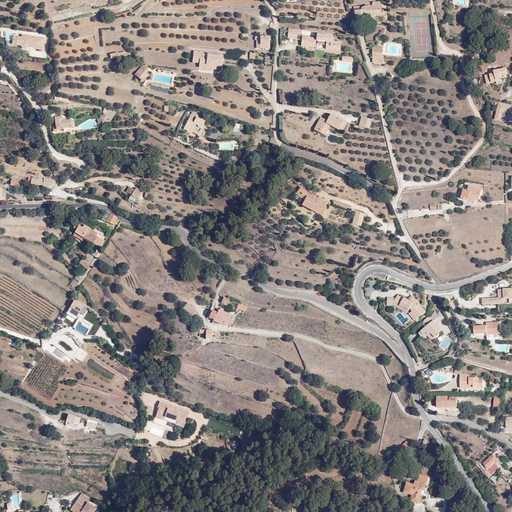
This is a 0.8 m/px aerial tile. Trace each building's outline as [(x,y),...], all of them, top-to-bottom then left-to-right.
[(354,6),(354,17),(355,17),(381,16),(380,2),(372,2),(372,6),(354,6)] [(298,30),(289,28),(287,39),(297,40),(298,30)] [(43,49),(44,38),(21,34),(21,36),(13,35),(11,45),(20,46),(22,49),(26,49),(29,47),(43,49)] [(308,36),(302,35),(301,46),(315,48),(316,41),(326,42),(326,46),(325,49),(340,51),(341,42),(331,41),(331,35),(317,34),(316,38),(308,37),(308,36)] [(255,35),(255,48),(268,48),(268,35),(255,35)] [(382,47),(372,47),(372,63),(384,64),(384,56),(382,56),(382,47)] [(201,63),(209,64),(217,64),(217,55),(216,53),(196,52),(196,48),(188,48),(188,54),(193,54),(193,61),(193,66),(201,66),(201,63)] [(247,52),(246,60),(256,60),(256,52),(247,52)] [(128,73),(137,77),(141,69),(140,69),(132,65),(128,73)] [(137,77),(143,82),(149,75),(145,72),(148,68),(148,65),(143,65),(140,69),(141,69),(137,77)] [(495,74),(486,75),(484,76),(487,85),(496,82),(497,85),(503,83),(502,81),(510,78),(510,75),(509,75),(507,68),(494,71),(495,74)] [(509,107),(498,105),(497,113),(501,114),(502,112),(511,114),(511,105),(510,105),(509,107)] [(119,110),(108,107),(108,114),(101,116),(104,124),(107,119),(112,121),(119,110)] [(23,110),(18,113),(21,119),(27,116),(23,110)] [(201,119),(191,114),(184,129),(191,134),(193,132),(198,135),(197,135),(202,138),(208,128),(203,126),(207,117),(203,115),(201,119)] [(343,121),(330,114),(327,121),(320,117),(314,130),(325,136),(330,126),(338,130),(342,132),(347,123),(343,121)] [(63,116),(56,117),(54,117),(56,130),(73,127),(72,119),(65,120),(65,118),(63,118),(63,116)] [(372,120),(361,117),(359,126),(369,129),(372,120)] [(44,180),(31,178),(30,186),(37,187),(37,186),(42,186),(42,188),(48,188),(48,187),(52,187),(53,180),(44,178),(44,180)] [(129,187),(127,191),(132,193),(129,199),(136,203),(141,195),(140,194),(142,191),(136,188),(137,185),(132,182),(129,187)] [(486,190),(473,186),(472,191),(467,190),(464,199),(477,203),(479,198),(483,200),(486,190)] [(304,192),(297,188),(293,194),(302,201),(300,205),(320,215),(324,206),(316,202),(317,199),(304,192)] [(353,206),(337,202),(336,207),(352,212),(353,206)] [(118,218),(107,211),(104,216),(102,215),(101,216),(113,225),(118,218)] [(364,215),(355,213),(351,225),(360,228),(364,215)] [(79,226),(77,230),(75,232),(83,237),(82,240),(91,246),(92,243),(100,247),(101,248),(104,242),(96,236),(97,234),(88,228),(89,227),(84,224),(82,227),(79,226)] [(333,255),(335,249),(328,247),(327,253),(333,255)] [(91,265),(83,259),(80,263),(88,270),(91,265)] [(80,278),(75,272),(72,276),(77,281),(80,278)] [(494,299),(478,298),(478,305),(501,304),(501,303),(509,303),(509,300),(511,299),(511,298),(511,296),(511,283),(506,291),(494,291),(494,299)] [(425,311),(419,303),(417,304),(404,296),(403,297),(397,294),(393,301),(408,310),(411,307),(419,316),(425,311)] [(74,300),(68,310),(77,317),(84,306),(74,300)] [(196,308),(189,304),(186,306),(183,310),(192,316),(196,312),(195,310),(196,308)] [(220,310),(217,309),(215,312),(213,311),(209,318),(214,320),(214,321),(223,325),(224,324),(230,326),(234,316),(223,311),(224,309),(221,308),(220,310)] [(77,317),(68,310),(65,313),(76,319),(77,317)] [(430,316),(434,320),(439,316),(435,311),(430,316)] [(444,330),(430,319),(429,318),(423,323),(427,328),(422,333),(427,338),(429,337),(432,334),(438,339),(441,336),(440,334),(444,330)] [(487,327),(474,328),(475,336),(487,336),(487,337),(493,336),(493,339),(501,339),(501,336),(500,324),(487,324),(487,327)] [(212,336),(212,331),(198,330),(198,333),(206,333),(206,339),(212,339),(212,336)] [(473,384),(474,377),(469,377),(460,378),(461,389),(469,388),(469,387),(470,385),(473,384)] [(473,384),(473,387),(482,387),(482,380),(478,380),(478,377),(474,377),(473,384)] [(145,392),(143,398),(150,400),(151,394),(145,392)] [(447,401),(447,396),(437,396),(437,406),(456,407),(456,401),(447,401)] [(499,411),(499,409),(501,396),(493,396),(491,410),(499,411)] [(189,411),(159,401),(156,411),(157,411),(155,418),(163,421),(164,420),(175,424),(175,426),(184,429),(189,411)] [(82,418),(74,416),(75,415),(68,413),(65,420),(68,421),(67,425),(71,427),(72,426),(72,422),(80,424),(82,418)] [(403,441),(401,443),(397,453),(408,456),(409,452),(406,451),(409,444),(403,441)] [(493,455),(484,464),(485,465),(482,468),(490,476),(499,467),(498,465),(499,464),(498,462),(500,460),(503,463),(504,463),(498,457),(497,459),(493,455)] [(424,487),(427,479),(421,477),(420,478),(418,478),(417,481),(414,480),(413,486),(406,484),(403,493),(411,495),(410,501),(418,504),(421,495),(419,495),(422,487),(424,487)] [(81,492),(69,509),(69,510),(71,508),(75,511),(75,510),(77,511),(93,511),(96,508),(87,502),(90,498),(81,492)]
